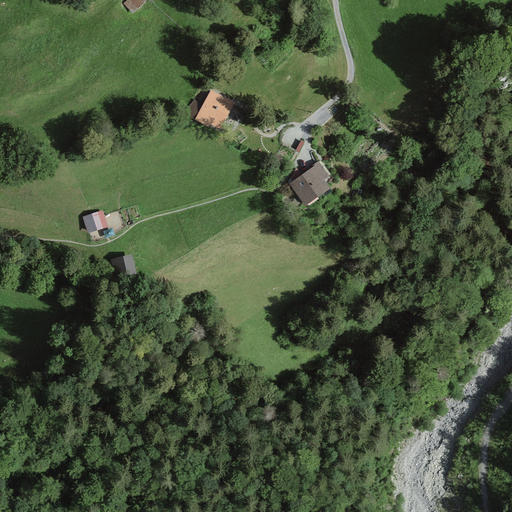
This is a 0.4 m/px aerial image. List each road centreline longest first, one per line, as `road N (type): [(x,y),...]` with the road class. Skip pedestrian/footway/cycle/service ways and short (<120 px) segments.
road 1 (track): [(335,0),(349,80),(315,113),(283,183)]
road 2 (track): [(490,511),(483,445),(511,390)]
